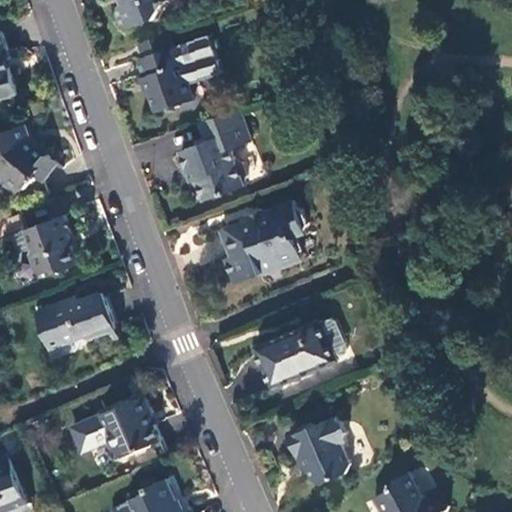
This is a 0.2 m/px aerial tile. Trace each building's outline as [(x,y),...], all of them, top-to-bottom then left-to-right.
[(121,0),(123,3),(121,5),(118,10),(123,26),(129,28),(157,19),(163,5),(162,2),(166,0),(121,0)] [(2,31),(0,31),(0,100),(19,95),(10,67),(8,68),(6,61),(11,59),(2,31)] [(159,36),(135,42),(139,54),(162,48),(159,36)] [(183,45),(138,60),(156,112),(196,99),(184,65),(189,63),(183,45)] [(252,142),(240,109),(201,123),(208,141),(182,151),(192,182),(197,180),(206,200),(247,186),(246,182),(248,176),(243,162),(237,161),(233,150),(252,142)] [(21,127),(0,134),(0,180),(15,193),(24,189),(36,177),(41,181),(58,163),(36,146),(34,147),(27,142),(21,127)] [(245,221),(223,229),(233,256),(225,259),(234,283),(264,272),(262,266),(277,261),(280,265),(304,258),(296,238),(305,234),(305,231),(309,223),(303,208),(297,204),(295,199),(245,219),(245,221)] [(0,216),(0,244),(27,234),(20,214),(5,220),(4,215),(0,216)] [(67,215),(45,224),(44,227),(27,234),(32,249),(30,254),(37,273),(43,275),(60,269),(64,271),(79,265),(68,236),(73,233),(67,215)] [(116,327),(104,293),(74,304),(72,300),(38,312),(46,334),(58,330),(63,344),(83,336),(88,339),(116,327)] [(320,319),(257,347),(274,388),(338,361),(320,319)] [(147,396),(73,427),(84,450),(108,440),(115,454),(122,457),(162,440),(151,415),(154,414),(147,396)] [(312,423),(288,434),(301,463),(305,461),(314,481),(324,484),(349,472),(352,464),(344,444),(348,442),(347,438),(349,432),(345,422),(338,420),(336,416),(317,425),(312,423)] [(30,503),(10,458),(0,462),(0,511),(14,511),(30,503)] [(447,511),(450,507),(423,495),(411,473),(395,480),(391,490),(375,499),(381,511),(447,511)] [(192,511),(190,506),(183,509),(170,478),(147,488),(149,493),(131,501),(131,502),(114,509),(113,511),(192,511)] [(30,511),(33,511),(30,503),(14,511),(30,511)]
